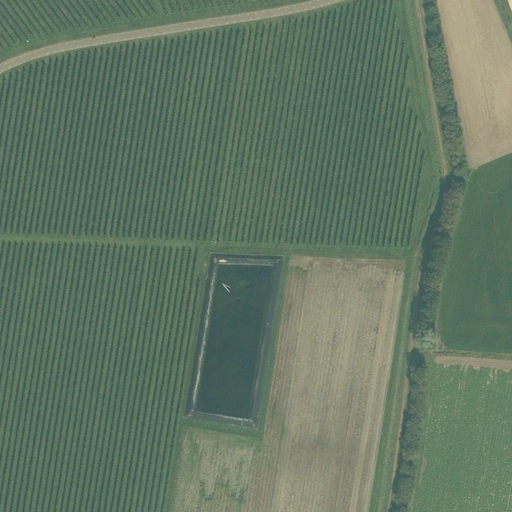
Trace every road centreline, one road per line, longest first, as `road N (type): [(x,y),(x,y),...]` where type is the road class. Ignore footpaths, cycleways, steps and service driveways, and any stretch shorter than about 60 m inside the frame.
road 1 (track): [(423,0),(452,174),(426,258),(390,511)]
road 2 (unclassified): [(0,68),(40,52),(332,0)]
